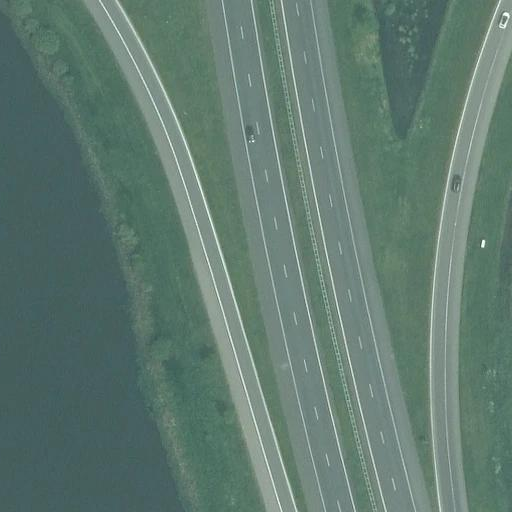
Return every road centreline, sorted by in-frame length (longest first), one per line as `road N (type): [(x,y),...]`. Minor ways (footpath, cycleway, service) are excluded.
road 1 (motorway): [(106,0),(184,159),(292,511)]
road 2 (motorway): [(237,0),(287,291),(342,511)]
road 3 (motorway): [(448,511),(434,345),(445,239),(469,121),(511,0)]
road 4 (motorway): [(400,511),(297,0)]
